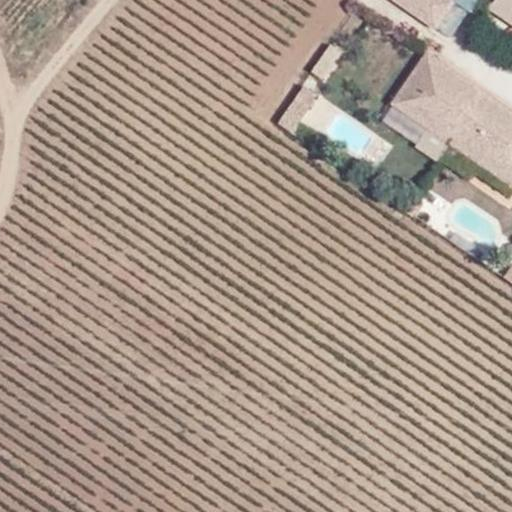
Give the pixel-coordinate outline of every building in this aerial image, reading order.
[(456,4),(449,0),(397,0),(439,29),(456,4)] [(511,0),(501,0),(495,10),(511,21),(511,0)] [(329,42),(310,70),(322,78),(341,50),(329,42)] [(397,107),(454,146),(504,179),(511,166),(511,112),(487,96),(431,58),(397,107)] [(321,98),(309,89),(301,101),(313,109),(321,98)] [(314,110),(313,109),(301,101),(283,126),(297,136),(314,110)] [(422,203),(413,198),(405,210),(413,216),(422,203)]
